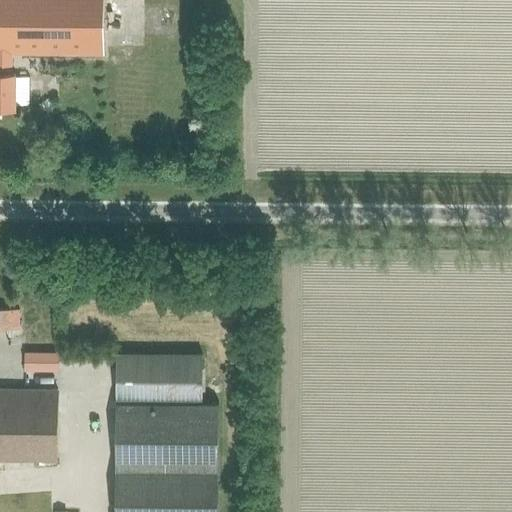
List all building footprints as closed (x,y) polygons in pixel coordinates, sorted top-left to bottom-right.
[(102,54),(102,0),(0,0),(0,109),(15,109),(15,73),(11,73),(11,53),(102,54)] [(20,308),(0,307),(0,327),(11,328),(19,328),(20,308)] [(59,370),(59,353),(24,352),(24,370),(59,370)] [(115,490),(218,491),(219,403),(202,402),(203,354),(117,353),(115,490)] [(0,459),(56,460),(57,389),(0,388),(0,459)] [(217,511),(218,491),(115,490),(115,511),(217,511)]
